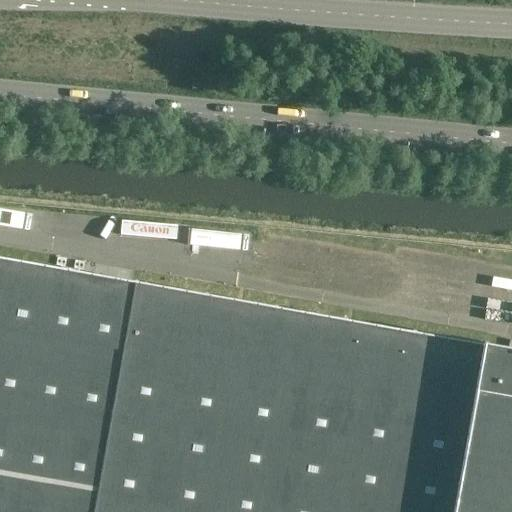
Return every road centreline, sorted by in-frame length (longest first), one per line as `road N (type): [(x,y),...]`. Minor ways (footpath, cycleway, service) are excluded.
road 1 (primary): [(0,92),(511,141)]
road 2 (primary): [(511,23),(168,0)]
